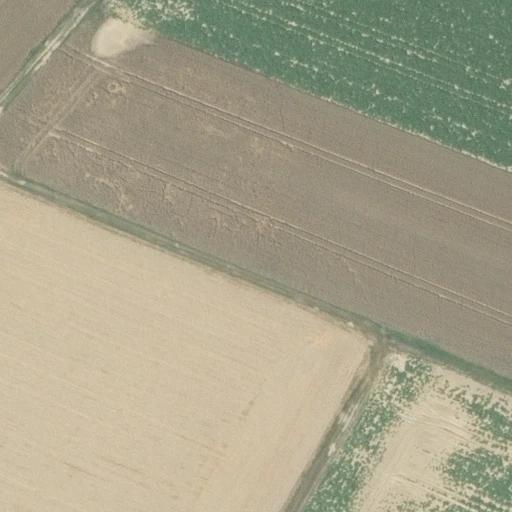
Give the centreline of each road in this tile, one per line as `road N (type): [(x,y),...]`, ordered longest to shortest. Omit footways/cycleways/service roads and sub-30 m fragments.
road 1 (track): [(511,371),(0,155)]
road 2 (track): [(298,511),(393,326)]
road 3 (track): [(0,101),(85,0)]
